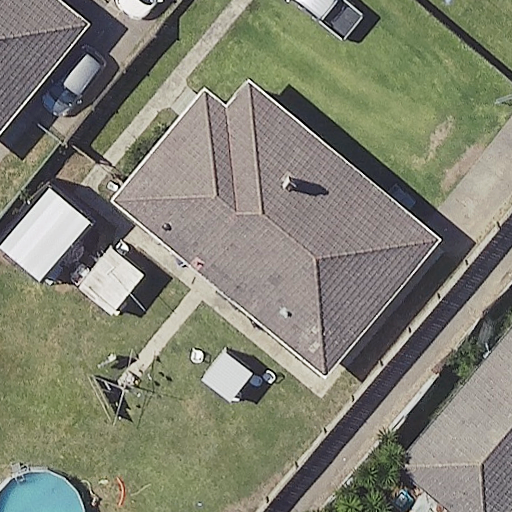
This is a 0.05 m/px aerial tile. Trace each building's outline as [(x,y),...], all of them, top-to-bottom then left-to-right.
[(0,0),(0,132),(93,20),(68,0),(0,0)] [(230,102),(205,81),(111,193),(324,371),(439,234),(251,78),(230,102)] [(92,216),(50,182),(0,242),(42,276),(92,216)] [(147,271),(112,243),(78,284),(113,312),(147,271)] [(511,318),(395,461),(456,511),(509,511),(511,509),(511,318)]
